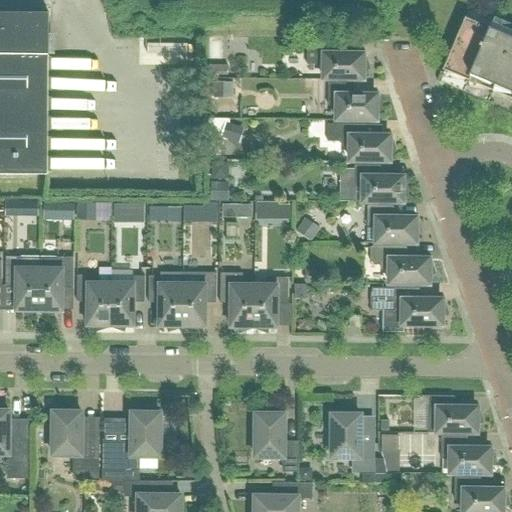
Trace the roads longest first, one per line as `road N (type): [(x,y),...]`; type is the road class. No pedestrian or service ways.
road 1 (residential): [(490,368),(201,364)]
road 2 (residential): [(490,368),(432,162)]
road 3 (residential): [(201,364),(0,364)]
road 4 (residential): [(214,511),(199,432),(201,364)]
